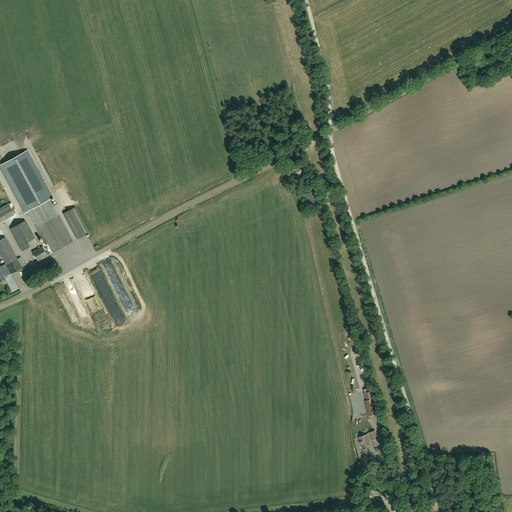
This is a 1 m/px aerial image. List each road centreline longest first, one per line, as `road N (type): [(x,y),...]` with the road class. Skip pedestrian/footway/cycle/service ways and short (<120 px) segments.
road 1 (track): [(449,511),(427,467),(331,130)]
road 2 (unclassified): [(0,307),(331,136)]
road 3 (track): [(331,130),(511,34)]
